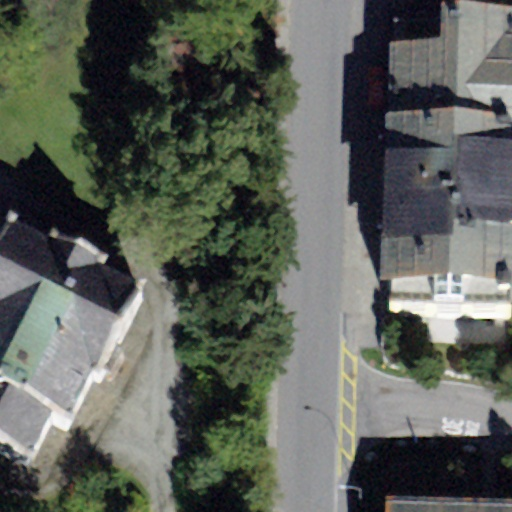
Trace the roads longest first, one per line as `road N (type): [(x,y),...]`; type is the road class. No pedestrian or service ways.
road 1 (tertiary): [(324,0),(313,411)]
road 2 (residential): [(511,430),(429,413),(313,411)]
